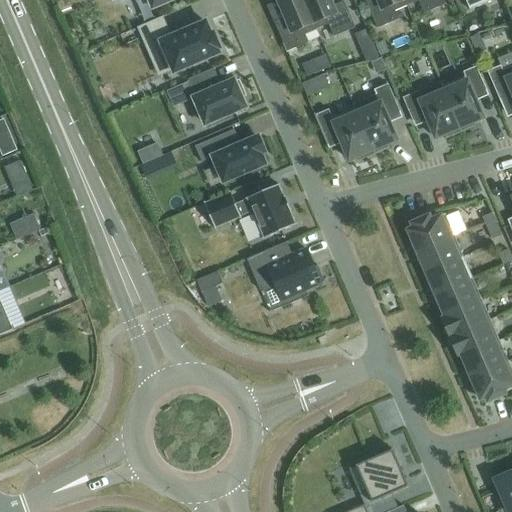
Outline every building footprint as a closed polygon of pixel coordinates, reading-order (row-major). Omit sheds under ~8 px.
[(149,0),(153,8),(172,0),(149,0)] [(263,0),(267,13),(279,10),(276,0),(263,0)] [(317,29),(304,0),(278,0),(286,18),(275,23),(287,52),(309,43),(305,34),(317,29)] [(304,0),(317,29),(329,24),(334,37),(355,28),(344,1),(333,6),(330,0),(304,0)] [(368,7),(378,29),(399,19),(395,11),(407,6),(404,0),(378,0),(379,2),(368,7)] [(404,0),(407,6),(419,1),(424,14),(446,5),(443,0),(404,0)] [(465,0),(470,10),(491,1),(490,0),(465,0)] [(168,31),(162,17),(138,27),(144,41),(168,31)] [(174,73),(220,53),(218,50),(221,49),(214,33),(212,34),(206,22),(161,41),(174,73)] [(507,30),(488,36),(491,46),(510,40),(507,30)] [(431,65),(437,76),(450,69),(444,59),(431,65)] [(487,90),(477,66),(463,72),(465,76),(443,86),(442,86),(461,133),(476,126),(474,122),(483,118),(474,96),(487,90)] [(511,66),(503,70),(501,66),(488,71),(500,100),(511,94),(511,66)] [(234,80),(219,87),(217,81),(219,80),(214,69),(188,80),(196,97),(194,98),(205,124),(246,107),(242,98),(246,96),(239,81),(235,83),(234,80)] [(461,133),(442,86),(443,86),(441,82),(403,98),(413,121),(426,116),(436,138),(445,134),(447,139),(461,133)] [(355,109),(375,155),(390,148),(388,144),(397,140),(387,118),(400,112),(388,84),(374,90),(376,94),(353,105),(355,109)] [(375,155),(355,109),(333,118),(329,109),(316,115),(315,114),(314,114),(327,145),(328,144),(328,143),(340,138),(349,160),(358,157),(360,161),(375,155)] [(224,182),(266,164),(262,154),(265,152),(259,137),(229,149),(223,135),(195,147),(202,162),(213,158),(224,182)] [(295,226),(277,185),(245,199),(245,201),(233,206),(228,193),(202,205),(213,230),(239,219),(239,218),(251,212),(262,240),(295,226)] [(483,217),(488,228),(497,224),(493,213),(483,217)] [(408,230),(417,252),(455,236),(445,214),(431,220),(429,216),(412,223),(414,228),(408,230)] [(497,224),(488,228),(492,239),(502,235),(497,224)] [(417,252),(426,273),(464,257),(455,236),(417,252)] [(280,245),(247,259),(261,291),(276,284),(285,306),(308,296),(306,291),(325,282),(318,265),(314,267),(307,249),(286,258),(280,245)] [(511,258),(508,249),(499,254),(504,265),(511,260),(511,258)] [(464,257),(426,273),(435,294),(472,278),(464,257)] [(481,299),(472,278),(435,294),(444,315),(481,299)] [(442,318),(450,337),(490,319),(481,299),(444,315),(445,317),(442,318)] [(0,300),(0,335),(13,330),(0,300)] [(499,340),(490,319),(450,337),(458,355),(461,354),(462,356),(499,340)] [(499,340),(462,356),(471,377),(508,361),(499,340)] [(511,369),(508,361),(471,377),(481,399),(486,397),(488,401),(505,394),(503,389),(511,385),(511,369)] [(372,502),(409,486),(405,477),(402,479),(399,472),(402,471),(393,450),(391,450),(389,445),(372,452),(374,458),(349,469),(360,494),(367,491),(372,502)] [(511,511),(511,473),(497,480),(510,511),(511,511)]
